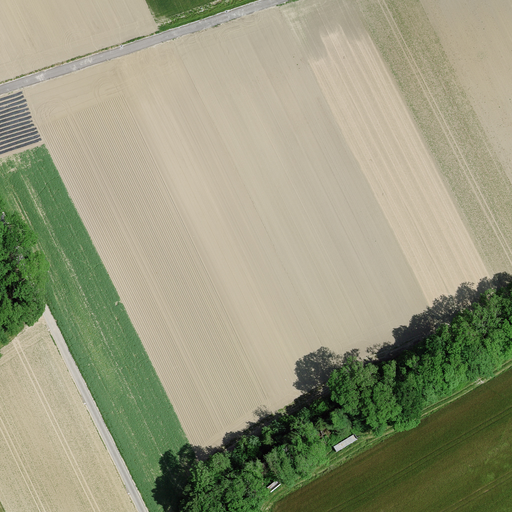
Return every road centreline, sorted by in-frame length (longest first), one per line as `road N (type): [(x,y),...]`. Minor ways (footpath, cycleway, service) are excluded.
road 1 (track): [(143,511),(0,221)]
road 2 (track): [(277,0),(0,88)]
